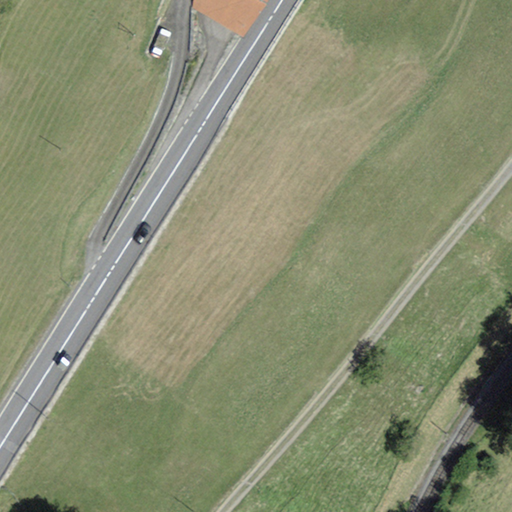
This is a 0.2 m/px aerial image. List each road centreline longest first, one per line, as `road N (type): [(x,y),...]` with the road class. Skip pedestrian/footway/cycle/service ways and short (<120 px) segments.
road 1 (secondary): [(0,448),(282,0)]
road 2 (track): [(511,168),(224,511)]
